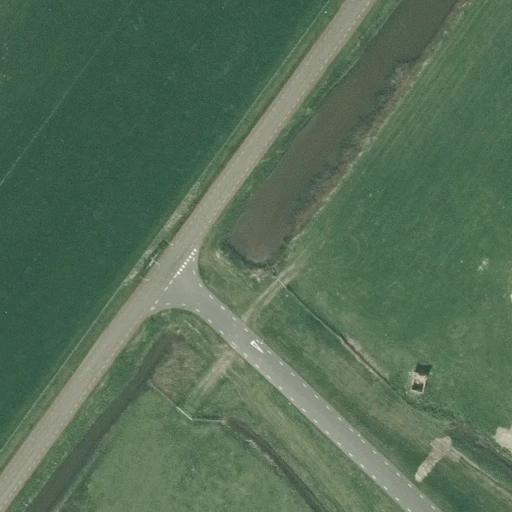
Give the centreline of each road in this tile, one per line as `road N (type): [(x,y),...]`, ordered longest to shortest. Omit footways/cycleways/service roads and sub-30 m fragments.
road 1 (tertiary): [(164,270),(423,511)]
road 2 (tertiary): [(164,270),(360,0)]
road 3 (tertiary): [(0,497),(164,270)]
